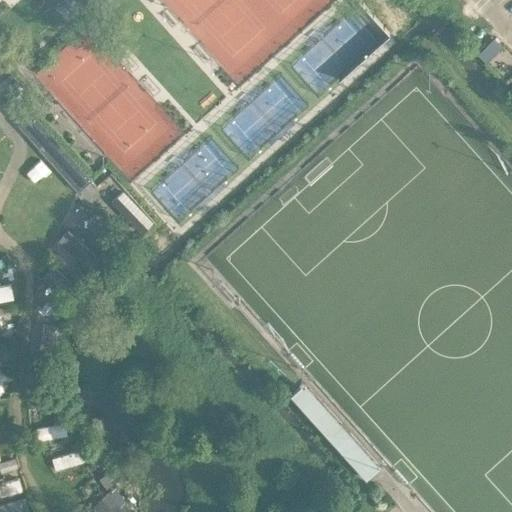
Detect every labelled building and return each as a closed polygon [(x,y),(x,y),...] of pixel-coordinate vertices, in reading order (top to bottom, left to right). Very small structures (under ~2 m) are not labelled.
[(501,46),(493,39),(478,55),(485,62),(501,46)] [(97,187),(13,95),(1,105),(17,123),(77,190),(78,189),(85,198),(97,187)] [(0,299),(15,295),(10,281),(0,283),(0,299)] [(304,378),(289,392),(365,476),(380,462),(304,378)] [(0,483),(14,481),(10,463),(0,464),(0,483)] [(95,503),(104,511),(123,511),(130,506),(112,487),(95,503)]
